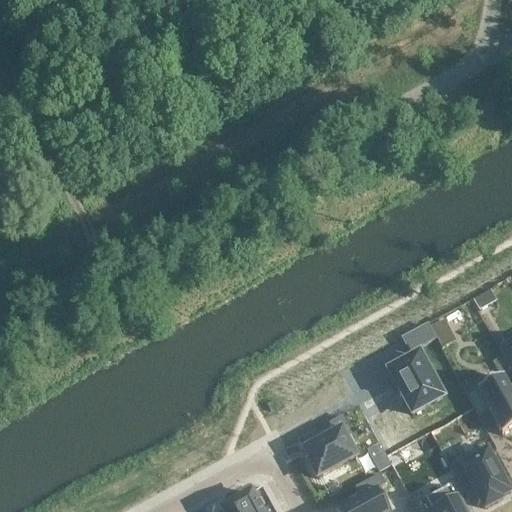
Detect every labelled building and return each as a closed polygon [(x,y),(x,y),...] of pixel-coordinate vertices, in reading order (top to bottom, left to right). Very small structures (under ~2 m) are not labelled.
[(427,328),(402,341),(410,355),(434,342),(427,328)] [(511,348),(509,344),(497,350),(511,376),(511,348)] [(419,358),(389,374),(412,416),(442,400),(419,358)] [(502,380),(467,399),(478,419),(488,414),(501,437),(511,431),(511,389),(508,391),(502,380)] [(322,444),(304,453),(311,465),(309,466),(317,481),(355,460),(342,435),(349,431),(342,419),(316,433),(322,444)] [(462,469),(451,474),(460,490),(470,484),(485,511),(486,510),(487,510),(498,504),(500,503),(498,501),(508,495),(482,448),(458,462),(462,469)] [(360,500),(338,511),(387,511),(376,491),(385,487),(379,476),(354,490),(360,500)] [(421,495),(409,501),(414,511),(466,511),(461,501),(459,502),(459,503),(456,505),(447,489),(424,501),(421,495)] [(220,511),(260,511),(251,495),(221,511),(220,511)]
